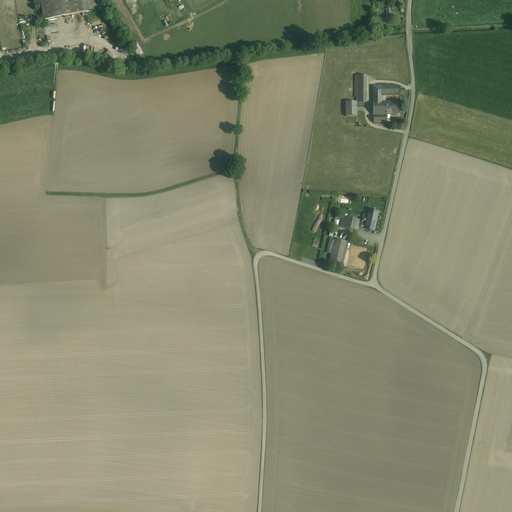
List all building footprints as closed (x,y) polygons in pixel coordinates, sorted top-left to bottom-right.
[(39,0),(44,20),(99,10),(96,0),(39,0)] [(166,29),(170,27),(165,16),(161,18),(166,29)] [(138,56),(144,54),(137,41),(132,44),(138,56)] [(366,75),(355,75),(355,97),(357,97),(357,103),(357,105),(364,105),(364,97),(366,97),(366,75)] [(398,96),(398,85),(373,86),(373,102),(382,102),(382,96),(398,96)] [(398,101),(382,102),(373,102),(373,115),(387,115),(398,114),(398,101)] [(356,116),(356,102),(346,102),(346,116),(356,116)] [(387,115),(373,115),(373,123),(387,122),(387,115)] [(378,212),(369,210),(367,218),(364,229),(374,231),(378,212)] [(357,219),(348,217),(347,221),(345,228),(355,230),(357,219)] [(343,220),(337,218),(335,229),(340,231),(341,227),(343,220)] [(347,242),(335,239),(330,263),(342,266),(347,242)]
